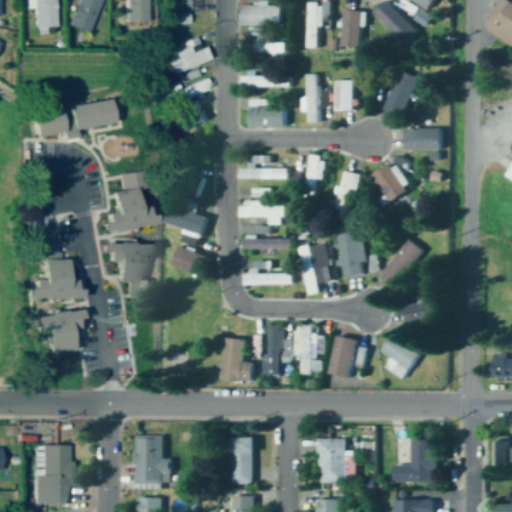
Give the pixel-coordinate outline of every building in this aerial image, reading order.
[(33,0),(33,32),(44,32),(44,27),(54,27),(54,0),(33,0)] [(75,0),(66,24),(86,32),(98,0),(75,0)] [(123,0),(123,26),(145,26),(145,0),(123,0)] [(280,25),(280,4),(268,4),(268,0),(252,0),(252,5),(241,5),(241,24),(280,25)] [(387,0),(374,12),(406,44),(418,32),(387,0)] [(415,0),(429,8),(433,0),(415,0)] [(511,46),(486,30),(484,21),(485,21),(486,18),(497,0),(510,0),(511,1),(511,46)] [(308,1),(308,47),(324,47),(324,1),(308,1)] [(343,47),(362,47),(362,10),(343,10),(343,47)] [(199,47),(194,37),(178,44),(181,48),(165,55),(173,74),(208,58),(203,45),(199,47)] [(285,54),(285,42),(243,42),(243,54),(285,54)] [(289,89),(289,76),(257,77),(257,71),(243,71),(243,89),(289,89)] [(385,112),(402,118),(417,77),(399,71),(385,112)] [(307,124),(319,124),(319,75),(307,75),(307,124)] [(208,89),(204,78),(167,92),(171,103),(208,89)] [(354,112),(354,81),(335,81),(335,112),(354,112)] [(271,98),(252,97),(252,104),(283,105),(283,101),(270,100),(271,98)] [(186,125),(209,119),(206,107),(199,109),(196,98),(179,102),(186,125)] [(66,105),(69,121),(59,122),(57,109),(31,112),(34,137),(66,133),(66,130),(110,125),(107,100),(66,105)] [(284,102),(250,102),(250,128),(284,128),(284,102)] [(204,121),(200,112),(161,129),(165,139),(204,121)] [(441,130),(404,130),(404,151),(441,151),(441,130)] [(307,205),(318,205),(320,156),(308,156),(307,205)] [(379,201),(385,209),(408,192),(388,165),(372,176),(386,196),(379,201)] [(199,198),(206,179),(178,169),(172,189),(199,198)] [(288,169),(241,169),(241,180),(288,180),(288,169)] [(359,174),(341,173),(337,221),(349,222),(351,194),(358,195),(359,174)] [(108,191),(110,231),(136,229),(134,189),(108,191)] [(271,189),(253,189),(253,198),(271,198),(271,189)] [(269,218),(269,225),(281,225),(281,206),(270,206),(270,202),(241,202),(241,218),(269,218)] [(202,235),(208,219),(179,208),(173,224),(202,235)] [(85,296),(85,288),(79,288),(79,278),(71,278),(70,258),(59,259),(59,241),(52,241),(51,227),(40,227),(42,278),(36,278),(37,288),(31,288),(31,298),(85,296)] [(363,275),(362,264),(366,263),(362,231),(339,234),(345,278),(363,275)] [(244,238),(244,250),(292,250),(292,238),(244,238)] [(425,253),(410,240),(381,274),(396,287),(425,253)] [(301,247),(307,285),(332,281),(327,243),(301,247)] [(138,244),(115,244),(115,282),(138,282),(138,244)] [(171,263),(201,278),(210,260),(180,245),(171,263)] [(292,273),(243,274),(244,285),(293,285),(292,273)] [(406,304),(406,324),(432,324),(432,304),(406,304)] [(70,333),(66,309),(33,315),(36,338),(70,333)] [(266,375),(280,375),(281,362),(291,363),(292,335),(281,334),(281,326),(268,326),(266,375)] [(313,326),(301,326),(300,373),(324,374),(325,335),(313,334),(313,326)] [(350,377),(357,339),(337,335),(330,374),(350,377)] [(404,379),(419,353),(391,337),(382,352),(392,357),(385,368),(404,379)] [(252,360),(245,360),(246,339),(223,338),(222,380),(252,382),(252,360)] [(511,377),(511,356),(496,356),(496,347),(480,347),(480,365),(494,365),(494,378),(511,377)] [(163,459),(163,436),(135,436),(135,490),(162,490),(162,473),(171,473),(171,459),(163,459)] [(511,437),(498,436),(497,466),(511,466),(511,447),(510,447),(511,437)] [(252,485),(252,438),(231,438),(231,485),(252,485)] [(318,484),(346,484),(346,439),(318,440),(318,484)] [(393,483),(433,483),(433,471),(438,471),(438,458),(433,458),(433,441),(412,441),(412,465),(393,465),(393,483)] [(33,445),(33,506),(69,506),(69,445),(33,445)] [(255,511),(255,497),(230,497),(230,511),(255,511)] [(161,511),(161,498),(137,498),(137,511),(161,511)] [(340,511),(340,500),(317,500),(317,511),(340,511)] [(393,501),(393,511),(429,511),(430,511),(446,511),(446,502),(393,501)]
